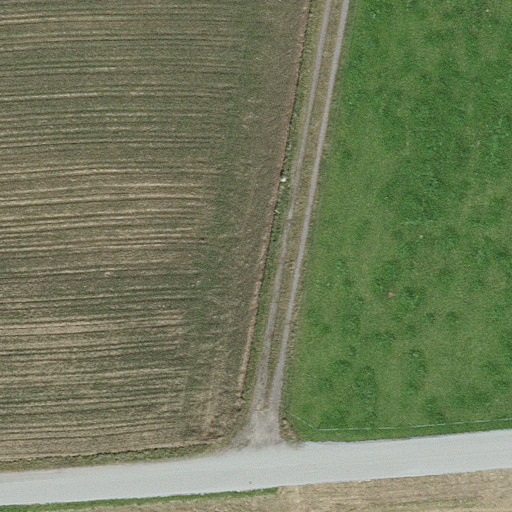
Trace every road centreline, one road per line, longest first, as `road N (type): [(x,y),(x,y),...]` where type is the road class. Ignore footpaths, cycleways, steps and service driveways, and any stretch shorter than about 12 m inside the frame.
road 1 (track): [(0,486),(511,452)]
road 2 (track): [(264,469),(348,0)]
